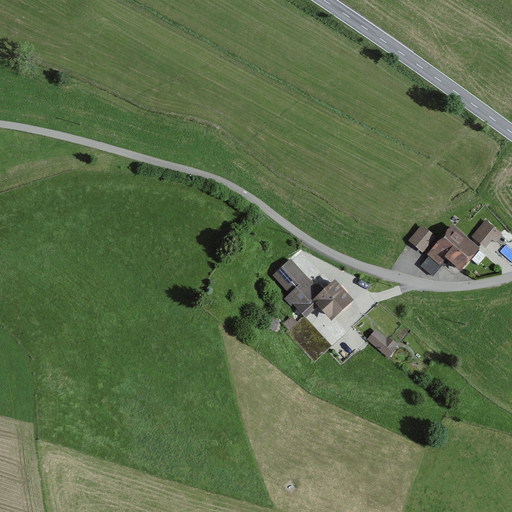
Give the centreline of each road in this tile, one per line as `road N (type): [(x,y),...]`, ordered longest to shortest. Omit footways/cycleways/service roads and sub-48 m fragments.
road 1 (unclassified): [(0,123),(220,180),(314,244),(385,273),(435,286),(511,276)]
road 2 (secondary): [(511,132),(324,0)]
